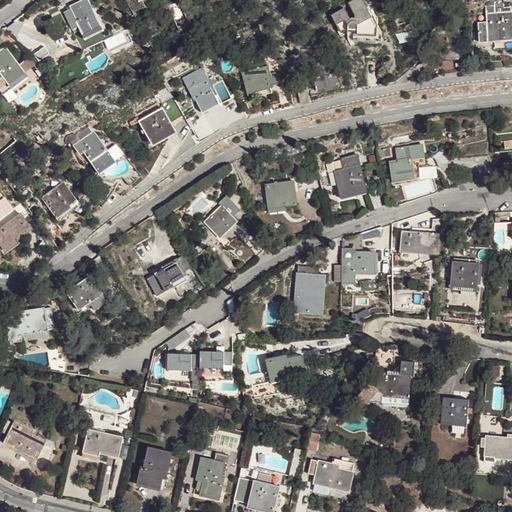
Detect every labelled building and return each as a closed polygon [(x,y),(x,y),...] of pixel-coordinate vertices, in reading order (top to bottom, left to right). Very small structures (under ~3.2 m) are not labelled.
[(87,0),(83,0),(69,7),(78,26),(77,27),(83,38),(101,30),(87,0)] [(370,7),(366,0),(348,0),(355,13),(354,15),(351,14),(347,6),(332,12),(341,31),(350,27),(358,27),(359,32),(368,33),(377,34),(378,25),(372,14),(370,14),(368,9),(370,7)] [(482,22),(478,26),(479,42),(511,39),(511,29),(511,11),(493,12),(492,13),(490,15),(486,18),(486,21),(482,22)] [(12,43),(3,30),(0,32),(0,36),(7,46),(12,43)] [(15,41),(3,30),(12,43),(15,41)] [(433,59),(452,58),(458,49),(457,32),(432,35),(433,59)] [(23,74),(3,47),(0,49),(0,78),(1,77),(8,85),(23,74)] [(33,55),(37,62),(45,56),(41,49),(33,55)] [(331,61),(312,65),(317,89),(327,87),(337,84),(331,61)] [(185,77),(189,86),(207,77),(203,68),(185,77)] [(268,68),(243,74),(247,93),(280,86),(278,77),(271,79),(268,68)] [(207,77),(189,86),(196,99),(197,99),(202,111),(211,106),(219,102),(213,90),(214,90),(207,77)] [(299,104),(308,102),(305,88),(296,90),(299,104)] [(292,107),(288,92),(276,95),(278,102),(279,109),(292,107)] [(162,107),(139,118),(149,139),(161,134),(172,128),(162,107)] [(96,131),(72,146),(85,166),(91,162),(96,170),(113,160),(96,131)] [(422,144),(395,149),(396,155),(399,155),(400,160),(390,162),(393,181),(412,177),(409,159),(413,158),(414,164),(416,164),(417,166),(425,165),(423,156),(425,155),(422,144)] [(447,148),(434,154),(438,165),(452,157),(447,148)] [(344,170),(359,165),(356,154),(349,156),(341,158),(344,170)] [(360,191),(364,185),(359,165),(344,170),(335,172),(340,195),(360,191)] [(124,182),(127,186),(139,177),(133,168),(121,177),(124,182)] [(266,185),(268,205),(285,203),(285,206),(297,205),(294,182),(266,185)] [(76,202),(62,183),(41,198),(55,217),(65,210),(76,202)] [(235,223),(220,207),(204,221),(213,231),(216,229),(219,232),(226,226),(229,228),(235,223)] [(20,213),(0,227),(0,245),(3,249),(17,239),(31,230),(20,213)] [(441,236),(443,220),(432,219),(429,234),(441,236)] [(424,253),(429,234),(400,228),(396,247),(424,253)] [(373,253),(353,253),(354,273),(373,273),(373,253)] [(190,269),(183,256),(177,260),(184,272),(190,269)] [(184,272),(177,260),(163,267),(164,270),(147,280),(156,297),(174,287),(172,284),(186,276),(184,272)] [(477,267),(452,265),(449,289),(462,290),(475,292),(477,267)] [(314,276),(317,268),(297,266),(296,274),(314,276)] [(314,276),(298,312),(320,313),(321,302),(316,301),(317,268),(314,276)] [(298,313),(298,312),(314,276),(296,274),(295,286),(295,298),(298,299),(298,313)] [(188,279),(186,276),(172,284),(174,287),(188,279)] [(80,308),(98,295),(86,278),(66,292),(78,309),(80,308)] [(103,303),(98,295),(80,308),(82,310),(89,306),(93,310),(103,303)] [(48,302),(40,304),(45,325),(52,323),(48,302)] [(45,325),(40,304),(17,310),(17,313),(3,317),(9,340),(19,337),(18,332),(45,325)] [(46,371),(63,373),(64,361),(57,347),(48,349),(50,364),(49,367),(46,368),(46,371)] [(199,355),(199,369),(223,370),(223,366),(231,367),(232,353),(200,352),(199,355)] [(167,363),(167,371),(190,372),(191,369),(199,369),(199,355),(167,354),(167,363)] [(280,357),(268,383),(304,375),(301,365),(299,354),(282,357),(282,355),(280,355),(280,357)] [(280,357),(280,355),(265,360),(267,372),(263,372),(266,384),(268,383),(280,357)] [(386,379),(371,378),(369,404),(380,405),(380,399),(407,401),(409,377),(398,376),(386,375),(386,379)] [(456,399),(443,397),(441,422),(466,424),(468,400),(456,399)] [(14,422),(5,439),(18,447),(17,449),(26,454),(35,459),(44,441),(26,432),(28,429),(14,422)] [(98,432),(88,430),(83,449),(116,456),(121,437),(104,433),(103,435),(98,433),(98,432)] [(486,437),(486,454),(496,455),(496,458),(511,459),(511,435),(508,435),(508,439),(486,437)] [(18,447),(5,439),(3,443),(17,449),(18,447)] [(158,473),(163,474),(166,475),(171,452),(148,447),(142,473),(140,472),(139,476),(138,480),(156,484),(158,473)] [(215,461),(225,463),(230,465),(231,456),(216,453),(215,461)] [(220,484),(225,463),(215,461),(202,459),(197,481),(199,481),(198,486),(202,488),(201,494),(209,496),(217,498),(219,493),(222,493),(224,485),(220,484)] [(333,465),(311,460),(307,474),(315,476),(314,481),(329,485),(328,489),(348,493),(353,473),(332,468),(333,465)] [(292,462),(290,471),(298,473),(300,464),(292,462)] [(159,490),(163,474),(158,473),(156,484),(138,480),(137,485),(159,490)] [(258,505),(274,509),(279,487),(255,481),(248,479),(247,484),(239,482),(235,500),(250,503),(249,507),(257,509),(258,505)]
